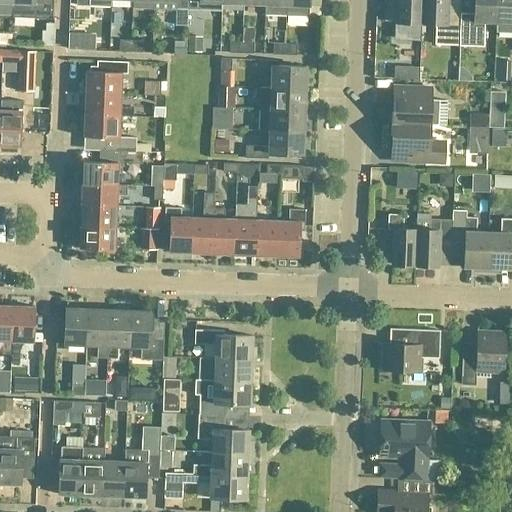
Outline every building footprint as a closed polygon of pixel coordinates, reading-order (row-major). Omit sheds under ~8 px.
[(12,0),(12,5),(12,19),(51,21),(52,0),(12,0)] [(110,0),(76,0),(76,8),(110,9),(111,1),(110,0)] [(153,0),(132,0),(132,2),(132,10),(153,11),(153,0)] [(188,12),(188,4),(187,0),(153,0),(153,11),(188,12)] [(187,0),(188,4),(188,12),(221,13),(221,5),(221,0),(187,0)] [(264,0),(265,7),(264,17),(286,18),(286,0),(264,0)] [(308,19),(308,0),(286,0),(286,18),(308,19)] [(395,29),(395,41),(420,42),(421,26),(421,0),(396,0),(397,1),(395,29)] [(421,0),(421,26),(435,26),(434,47),(459,47),(459,31),(460,16),(446,16),(446,0),(421,0)] [(496,25),(496,0),(473,0),(473,16),(460,15),(460,16),(459,31),(459,47),(483,48),(484,25),(496,25)] [(511,0),(496,0),(496,25),(495,34),(511,35),(511,0)] [(0,46),(11,47),(11,36),(0,36),(0,46)] [(119,42),(118,54),(130,54),(131,43),(119,42)] [(143,43),(131,43),(130,54),(142,54),(143,43)] [(241,55),(241,44),(229,44),(229,55),(241,55)] [(241,44),(241,55),(253,56),(253,45),(241,44)] [(284,57),(285,46),(273,45),(272,57),(284,57)] [(285,46),(284,57),(296,57),(297,46),(285,46)] [(33,94),(34,54),(18,53),(17,93),(33,94)] [(231,73),(231,61),(220,60),(220,73),(231,73)] [(86,73),(85,95),(120,97),(121,74),(126,75),(127,65),(96,63),(95,73),(86,73)] [(271,68),(270,90),(305,91),(306,69),(271,68)] [(419,69),(394,68),(394,81),(418,82),(419,69)] [(151,98),(160,98),(160,84),(152,84),(151,98)] [(494,98),(506,97),(506,84),(493,84),(494,98)] [(392,126),(429,127),(429,128),(445,128),(446,103),(430,102),(431,90),(393,89),(392,126)] [(259,111),(269,111),(304,113),(305,91),(270,90),(260,90),(259,111)] [(84,117),(119,118),(133,119),(133,110),(119,109),(120,97),(85,95),(84,117)] [(0,112),(0,147),(20,148),(22,103),(1,102),(0,112)] [(304,113),(269,111),(259,111),(258,133),(268,133),(303,135),(304,113)] [(83,139),(94,139),(94,152),(114,153),(142,154),(150,154),(150,147),(136,147),(136,141),(118,140),(119,118),(84,117),(83,139)] [(429,127),(392,126),(390,163),(444,165),(445,144),(429,144),(429,128),(429,127)] [(470,129),(470,153),(486,153),(486,129),(470,129)] [(268,155),(303,157),(303,135),(268,133),(268,149),(245,148),(244,160),(268,161),(268,155)] [(82,163),(81,185),(116,187),(117,175),(121,175),(122,165),(141,166),(142,154),(114,153),(113,165),(98,164),(82,163)] [(236,174),(237,166),(223,165),(222,174),(236,174)] [(163,166),(162,183),(175,183),(176,166),(163,166)] [(193,167),(193,176),(207,176),(207,168),(193,167)] [(280,167),(266,167),(266,176),(279,176),(280,167)] [(302,168),(280,167),(279,176),(279,181),(302,181),(302,168)] [(416,173),(395,172),(395,189),(415,190),(416,173)] [(80,207),(116,208),(116,197),(126,197),(126,187),(116,187),(81,185),(80,207)] [(162,202),(162,188),(153,188),(153,202),(162,202)] [(235,221),(233,256),(255,257),(256,222),(255,222),(256,201),(257,188),(247,188),(247,200),(246,208),(235,207),(235,221)] [(80,229),(115,230),(116,208),(80,207),(80,229)] [(191,220),(180,219),(180,210),(164,209),(164,223),(169,224),(168,254),(190,255),(191,220)] [(212,256),(213,221),(213,210),(202,210),(202,220),(191,220),(190,255),(212,256)] [(224,221),(224,211),(213,210),(213,221),(212,256),(233,256),(235,221),(224,221)] [(288,223),(278,223),(276,258),(299,259),(300,233),(304,233),(305,212),(288,211),(288,223)] [(486,274),(488,234),(476,234),(476,220),(465,219),(465,211),(452,211),(452,222),(451,242),(464,242),(463,269),(474,270),(474,274),(486,274)] [(414,268),(416,231),(402,231),(403,217),(388,216),(387,232),(392,232),(391,267),(414,268)] [(416,216),(416,231),(414,268),(437,268),(438,241),(451,242),(452,222),(430,221),(430,216),(416,216)] [(158,217),(149,217),(148,231),(157,231),(158,217)] [(500,235),(488,234),(486,274),(498,275),(498,271),(509,271),(510,245),(511,245),(511,221),(500,221),(500,235)] [(278,223),(256,222),(255,257),(276,258),(278,223)] [(79,251),(114,252),(115,230),(80,229),(79,251)] [(156,252),(157,231),(142,231),(142,251),(156,252)] [(10,357),(11,351),(11,343),(12,308),(0,307),(0,342),(2,343),(1,357),(10,357)] [(12,308),(11,343),(22,344),(33,344),(35,309),(12,308)] [(85,348),(87,311),(64,310),(63,347),(85,348)] [(96,360),(106,361),(108,312),(87,311),(85,348),(97,348),(96,360)] [(117,349),(128,349),(130,313),(108,312),(106,361),(117,361),(117,349)] [(151,338),(152,313),(130,313),(128,349),(140,350),(140,362),(162,363),(163,339),(151,338)] [(438,360),(439,333),(407,331),(407,347),(383,346),(382,373),(420,374),(420,360),(438,360)] [(215,359),(255,361),(255,350),(251,350),(251,338),(225,337),(225,333),(194,332),(194,346),(215,347),(215,359)] [(505,335),(477,334),(476,359),(462,359),(460,387),(475,388),(475,379),(489,380),(490,374),(503,374),(505,335)] [(11,343),(11,351),(10,357),(10,365),(19,366),(20,352),(22,344),(11,343)] [(199,359),(198,382),(214,382),(250,384),(250,370),(254,371),(255,361),(215,359),(199,359)] [(162,371),(162,379),(174,380),(174,372),(162,371)] [(0,395),(17,395),(17,376),(0,376),(0,395)] [(199,417),(222,417),(223,417),(224,406),(249,407),(250,384),(214,382),(198,382),(195,382),(195,397),(200,397),(199,405),(199,417)] [(71,397),(84,398),(84,387),(71,387),(71,397)] [(135,399),(133,412),(156,417),(159,404),(135,399)] [(114,402),(114,413),(126,413),(126,403),(114,402)] [(71,414),(83,415),(83,404),(53,403),(52,426),(64,426),(64,414),(71,415),(71,414)] [(83,404),(83,415),(82,419),(99,420),(100,405),(83,404)] [(198,417),(197,441),(212,442),(211,455),(251,456),(251,444),(247,444),(248,432),(221,431),(222,417),(199,417),(198,417)] [(379,458),(399,459),(398,480),(426,481),(427,460),(428,424),(380,422),(379,458)] [(34,440),(0,438),(0,485),(20,487),(21,475),(33,475),(34,440)] [(59,461),(57,496),(80,497),(82,450),(61,449),(60,461),(59,461)] [(103,450),(82,450),(80,497),(101,498),(103,462),(103,450)] [(124,451),(124,463),(123,499),(145,500),(146,480),(158,481),(159,457),(148,456),(148,452),(124,451)] [(192,467),(192,476),(200,476),(246,478),(247,465),(251,465),(251,456),(211,455),(211,467),(192,467)] [(101,498),(123,499),(124,463),(103,462),(101,498)] [(200,476),(192,476),(182,476),(164,475),(163,500),(182,501),(182,485),(197,486),(210,486),(209,500),(245,501),(246,478),(200,476)] [(464,484),(432,483),(431,496),(463,498),(464,484)] [(426,508),(426,496),(396,495),(396,493),(378,493),(376,511),(430,511),(431,509),(426,508)]
